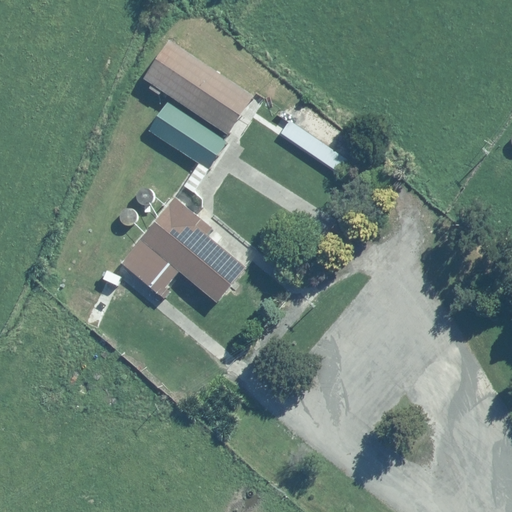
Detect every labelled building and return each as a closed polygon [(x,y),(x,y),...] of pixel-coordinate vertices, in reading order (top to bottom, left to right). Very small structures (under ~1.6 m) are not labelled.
[(176,37),(174,39),(147,80),(154,84),(151,89),(162,96),(165,91),(230,135),(259,91),(176,37)] [(170,102),(151,130),(202,163),(186,187),(199,195),(233,143),(170,102)] [(292,118),(282,134),(353,182),(364,166),(292,118)] [(180,198),(123,261),(165,300),(182,281),(178,277),(183,272),(219,305),(250,271),(209,235),(214,229),(180,198)] [(109,272),(88,318),(103,325),(125,280),(109,272)]
